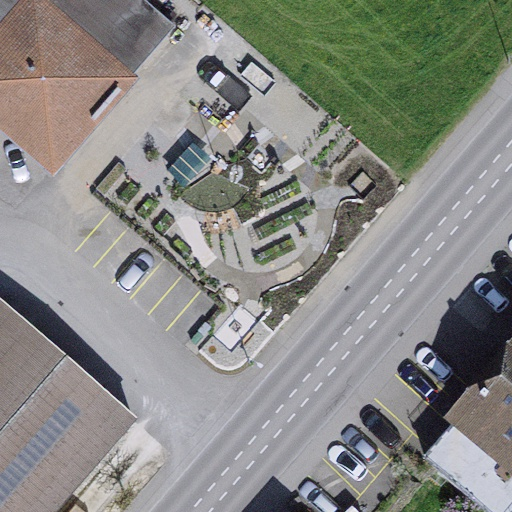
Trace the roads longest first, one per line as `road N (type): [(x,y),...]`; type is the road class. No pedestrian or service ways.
road 1 (primary): [(256,446),(511,151)]
road 2 (residential): [(256,446),(0,246)]
